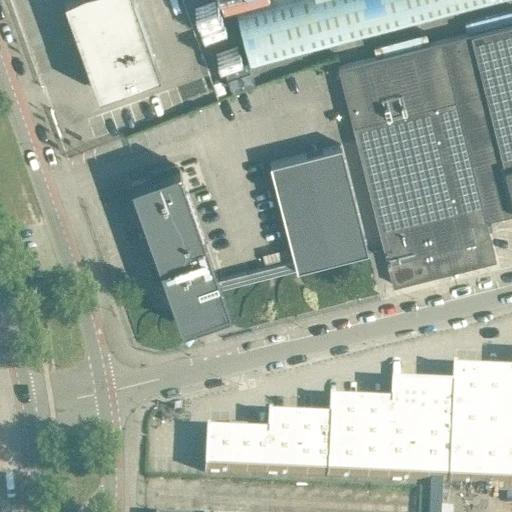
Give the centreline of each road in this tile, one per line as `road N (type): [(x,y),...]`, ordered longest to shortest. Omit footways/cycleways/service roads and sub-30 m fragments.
road 1 (unclassified): [(105,393),(511,293)]
road 2 (tertiary): [(105,393),(84,300),(0,64)]
